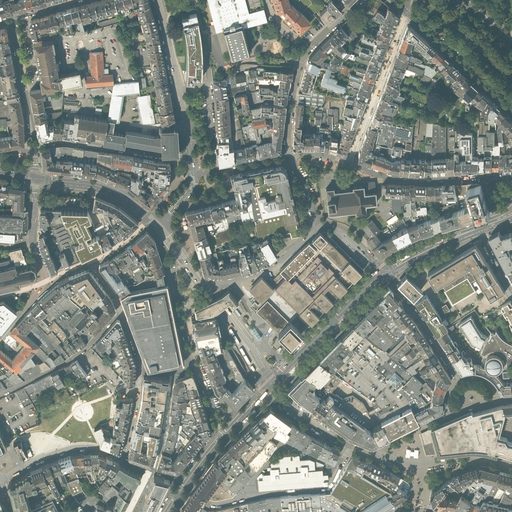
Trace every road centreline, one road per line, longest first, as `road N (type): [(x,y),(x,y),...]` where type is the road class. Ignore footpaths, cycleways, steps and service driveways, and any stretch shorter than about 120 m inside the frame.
road 1 (residential): [(19,471),(73,449),(123,455),(139,361),(121,312)]
road 2 (residential): [(178,256),(171,266),(189,347),(224,432)]
road 3 (residential): [(287,157),(304,57),(360,0)]
road 4 (residential): [(506,209),(485,178),(396,178),(349,164)]
road 5 (tertiary): [(155,0),(188,157)]
road 6 (tertiary): [(269,387),(382,274)]
road 7 (residential): [(349,164),(404,17)]
road 8 (residential): [(188,157),(64,142),(34,147)]
road 9 (residential): [(0,396),(72,359),(121,312)]
road 10 (primary): [(406,12),(511,108)]
road 11 (residential): [(319,226),(261,271),(205,291)]
road 12 (residential): [(10,20),(34,147)]
road 13 (tertiary): [(35,179),(108,190),(152,221)]
road 14 (residential): [(382,274),(457,377)]
road 15 (residential): [(337,468),(280,446),(247,497)]
